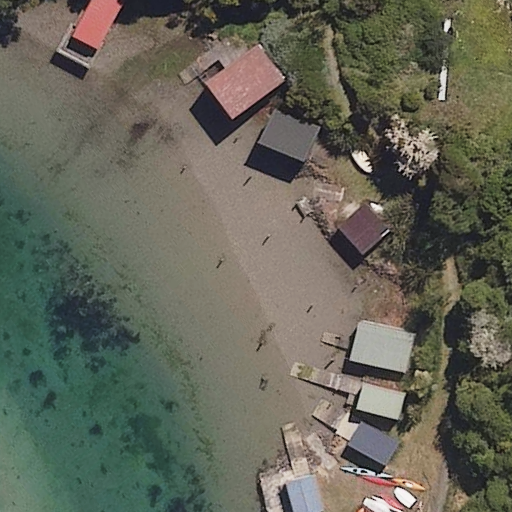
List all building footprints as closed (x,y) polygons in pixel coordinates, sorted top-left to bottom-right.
[(126,0),(89,0),(55,52),(91,68),(126,0)] [(286,80),(260,42),(208,78),(234,116),(286,80)] [(321,127),(280,109),(265,142),(306,160),(321,127)] [(386,234),(357,204),(337,223),(366,253),(386,234)] [(417,335),(361,323),(353,359),(409,372),(417,335)] [(407,391),(362,380),(355,406),(401,418),(407,391)] [(398,438),(358,417),(346,440),(386,460),(398,438)] [(316,475),(288,480),(294,511),(318,511),(323,511),(316,475)]
